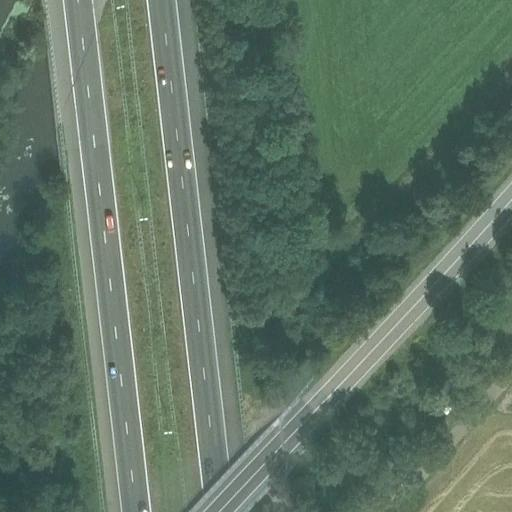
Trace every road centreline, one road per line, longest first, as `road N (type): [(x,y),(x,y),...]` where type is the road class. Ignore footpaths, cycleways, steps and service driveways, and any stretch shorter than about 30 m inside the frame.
road 1 (motorway): [(220,511),(162,0)]
road 2 (motorway): [(75,0),(133,511)]
road 3 (tertiary): [(221,511),(511,198)]
road 4 (unclassified): [(379,511),(511,362)]
